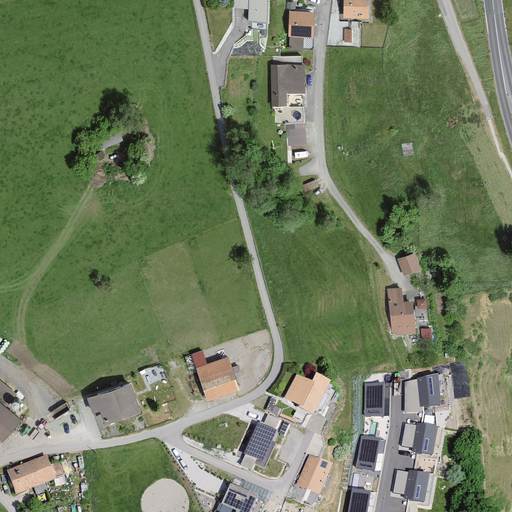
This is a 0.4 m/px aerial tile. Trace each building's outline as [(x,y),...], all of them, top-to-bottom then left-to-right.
[(269,0),(248,0),(247,22),(268,23),(269,0)] [(367,20),(367,0),(344,0),(344,19),(367,20)] [(313,13),(290,12),(289,38),(292,38),(291,49),(304,49),(305,37),(312,37),(313,13)] [(304,94),(303,58),(274,59),(275,66),(272,66),(273,107),(277,107),(277,126),(306,125),(306,108),(288,108),(288,94),(304,94)] [(314,187),(311,182),(300,186),(302,191),(314,187)] [(420,271),(414,255),(399,261),(405,276),(420,271)] [(402,299),(401,286),(389,287),(393,333),(414,331),(410,298),(402,299)] [(0,350),(1,352),(11,341),(0,330),(0,350)] [(194,366),(205,362),(201,351),(190,355),(194,366)] [(240,394),(229,360),(199,370),(210,404),(240,394)] [(331,380),(316,373),(312,381),(297,373),(285,398),(300,405),(299,406),(314,414),(331,380)] [(437,381),(417,383),(420,413),(441,411),(437,381)] [(0,405),(11,392),(0,382),(0,436),(15,418),(0,405)] [(137,402),(132,386),(87,400),(92,416),(98,414),(100,420),(105,418),(107,426),(138,416),(134,403),(137,402)] [(385,388),(365,388),(365,420),(385,420),(385,388)] [(277,400),(272,397),(266,410),(277,415),(281,407),(275,405),(277,400)] [(55,418),(70,413),(67,405),(52,411),(55,418)] [(260,421),(260,422),(276,430),(280,420),(268,414),(264,423),(260,421)] [(258,422),(244,453),(245,454),(241,464),(252,469),(255,463),(264,467),(276,443),(272,441),(277,430),(276,430),(260,422),(258,422)] [(437,432),(417,428),(412,456),(432,460),(437,432)] [(382,443),(362,440),(356,473),(376,476),(382,443)] [(52,481),(42,457),(2,473),(12,497),(52,481)] [(331,469),(309,460),(296,491),(318,500),(331,469)] [(430,480),(410,476),(404,502),(424,507),(430,480)] [(252,511),(257,502),(231,490),(222,510),(225,511),(252,511)] [(370,511),(373,497),(353,493),(349,511),(370,511)]
